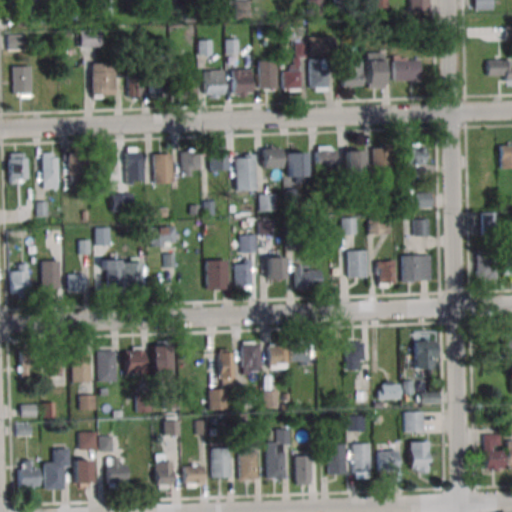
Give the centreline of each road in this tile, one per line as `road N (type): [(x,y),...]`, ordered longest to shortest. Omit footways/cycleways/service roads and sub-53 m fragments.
road 1 (residential): [(0,324),(511,305)]
road 2 (residential): [(0,128),(511,109)]
road 3 (residential): [(459,511),(446,0)]
road 4 (residential): [(168,511),(511,498)]
